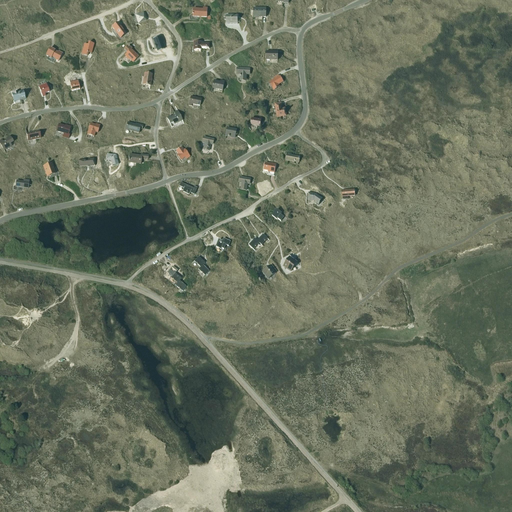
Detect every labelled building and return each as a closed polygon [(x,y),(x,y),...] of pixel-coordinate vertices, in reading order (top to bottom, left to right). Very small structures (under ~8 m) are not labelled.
[(205,10),(193,10),(193,17),(207,18),(207,10),(207,9),(205,9),(205,10)] [(253,17),(266,17),(266,9),(253,9),(253,17)] [(143,13),(133,18),(136,25),(146,21),(143,13)] [(226,24),(238,24),(237,24),(237,23),(239,23),(239,19),(237,19),(237,16),(238,16),(238,15),(231,15),(231,16),(226,16),(226,20),(227,20),(227,24),(226,24)] [(118,24),(112,28),(120,38),(126,34),(118,24)] [(160,38),(153,40),(155,45),(155,46),(156,49),(157,49),(157,52),(164,49),(160,38)] [(87,53),(91,54),(94,45),(90,43),(89,46),(84,45),(81,55),(86,57),(87,53)] [(133,63),(138,57),(131,50),(132,49),(128,46),(124,50),(127,53),(125,56),(129,60),(129,59),(133,63)] [(55,52),(50,49),(46,56),(51,58),(52,57),(56,59),(55,60),(58,62),(62,54),(58,52),(58,53),(54,52),(55,52)] [(278,52),(271,51),(271,52),(266,52),(266,61),(278,61),(278,52)] [(237,69),(237,74),(240,75),(240,81),(246,81),(246,75),(249,75),(250,70),(237,69)] [(152,75),(145,74),(143,85),(150,86),(152,75)] [(274,80),(269,83),(272,88),(273,88),(274,90),(279,87),(278,85),(283,82),(280,77),(279,77),(279,76),(274,79),(274,80)] [(80,90),(78,81),(70,83),(72,91),(80,90)] [(214,81),(213,89),(223,91),(225,82),(221,81),(220,83),(214,81)] [(42,98),(45,97),(44,94),(49,93),(46,85),(39,87),(42,98)] [(12,94),(14,102),(14,103),(25,100),(25,99),(23,92),(23,91),(12,94)] [(201,100),(191,97),(189,106),(191,107),(192,104),(200,106),(201,100)] [(281,104),(275,105),(278,119),(281,119),(281,118),(285,117),(284,111),(285,111),(285,110),(282,110),(281,104)] [(182,121),(177,112),(174,113),(175,116),(171,118),(170,117),(167,119),(170,124),(173,123),(174,125),(182,121)] [(260,127),(262,119),(259,118),(259,121),(252,119),(250,125),(260,127)] [(143,126),(137,124),(136,125),(127,123),(126,130),(138,134),(140,130),(142,130),(143,126)] [(89,131),(87,135),(94,137),(95,133),(97,133),(100,126),(96,125),(95,126),(90,124),(88,130),(89,131)] [(64,134),(63,137),(68,139),(69,136),(68,135),(71,127),(67,126),(66,127),(59,125),(56,132),(64,134)] [(236,130),(227,128),(226,136),(235,138),(235,135),(237,135),(237,134),(236,134),(236,130)] [(40,139),(39,132),(26,135),(28,142),(40,139)] [(11,146),(10,144),(13,142),(10,137),(6,139),(7,140),(3,143),(1,140),(0,141),(0,144),(4,151),(11,146)] [(209,151),(210,145),(212,145),(213,140),(204,138),(203,143),(205,144),(203,150),(209,151)] [(185,158),(186,160),(190,157),(185,150),(177,156),(181,161),(185,158)] [(299,162),(300,158),(291,156),(291,155),(287,154),(286,161),(295,162),(295,161),(299,162)] [(107,155),(106,161),(111,162),(112,166),(118,164),(116,156),(107,155)] [(128,163),(141,165),(141,159),(148,160),(148,156),(141,155),(141,157),(130,155),(128,163)] [(85,160),(78,161),(79,167),(79,166),(86,166),(88,166),(88,167),(94,166),(95,167),(94,162),(94,159),(88,160),(88,163),(86,163),(85,160)] [(276,166),(265,164),(264,171),(268,171),(268,175),(271,176),(271,175),(274,176),(273,176),(274,176),(276,166)] [(52,165),(44,168),(47,177),(55,174),(52,165)] [(246,191),(247,185),(249,185),(250,179),(240,178),(239,183),(242,184),(241,190),(246,191)] [(16,181),(16,187),(25,188),(28,189),(29,181),(24,180),(23,182),(16,181)] [(190,193),(194,195),(197,188),(194,187),(193,189),(181,183),(179,187),(184,189),(182,193),(189,196),(190,193)] [(348,200),(348,197),(355,197),(354,191),(342,191),(342,197),(343,197),(343,200),(348,200)] [(308,193),(307,202),(314,203),(314,202),(318,204),(322,199),(323,199),(314,194),(309,194),(308,193)] [(282,214),(276,210),(272,217),(277,220),(278,219),(281,222),(284,217),(281,215),(282,214)] [(257,241),(259,244),(262,246),(268,239),(263,235),(257,241)] [(228,247),(230,242),(223,239),(222,242),(218,241),(215,248),(221,250),(221,249),(223,250),(225,245),(228,247)] [(257,241),(255,239),(249,246),(253,250),(259,244),(257,241)] [(200,268),(203,266),(205,263),(198,257),(194,262),(200,268)] [(297,263),(289,258),(284,266),(291,271),(297,263)] [(203,266),(200,268),(198,270),(205,276),(209,272),(203,266)] [(268,280),(277,273),(271,266),(262,273),(268,280)] [(177,284),(179,281),(181,279),(174,273),(170,278),(177,284)] [(179,281),(177,284),(175,286),(182,292),(186,287),(179,281)]
